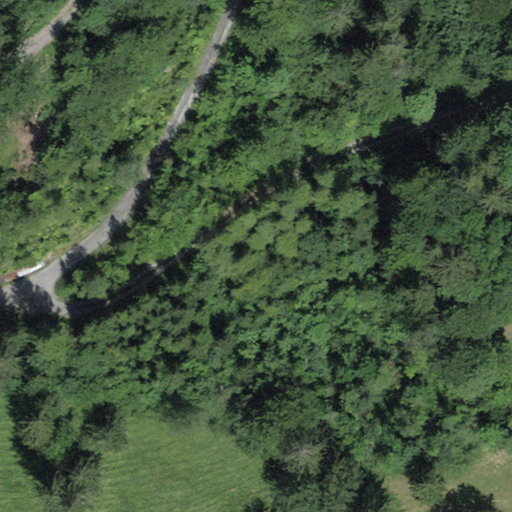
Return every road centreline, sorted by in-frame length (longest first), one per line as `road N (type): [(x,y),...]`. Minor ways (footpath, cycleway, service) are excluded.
road 1 (track): [(2,310),(72,312),(113,297),(300,170),(511,85)]
road 2 (track): [(2,310),(126,214),(213,51),(228,0)]
